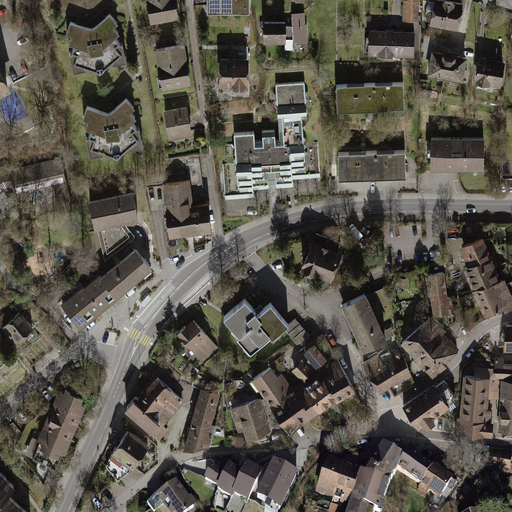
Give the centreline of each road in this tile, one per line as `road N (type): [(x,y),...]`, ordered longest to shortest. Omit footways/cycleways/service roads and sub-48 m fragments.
road 1 (tertiary): [(511,208),(326,213),(262,229),(229,247)]
road 2 (residential): [(383,410),(325,313),(265,280),(229,247)]
road 3 (residential): [(383,410),(451,365),(481,328),(511,317)]
road 4 (residential): [(131,361),(80,348),(0,412)]
road 5 (tertiary): [(221,252),(175,290),(131,361)]
